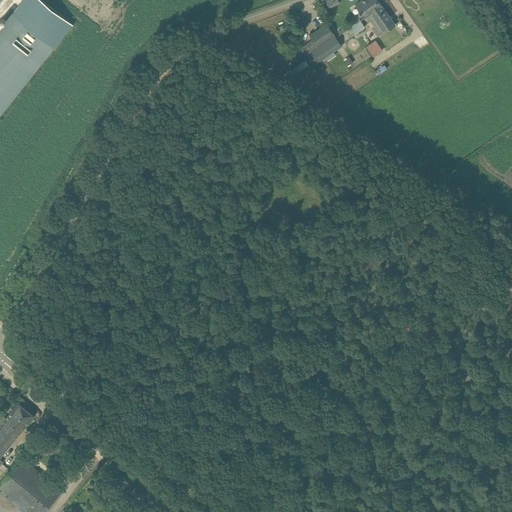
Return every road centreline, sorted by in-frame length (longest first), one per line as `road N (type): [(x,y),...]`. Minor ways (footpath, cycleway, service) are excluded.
road 1 (unclassified): [(0,337),(157,72),(218,29),(302,0)]
road 2 (track): [(270,376),(314,376),(408,402),(482,436),(511,478)]
road 3 (tertiary): [(184,511),(0,359)]
road 4 (track): [(279,511),(270,376)]
